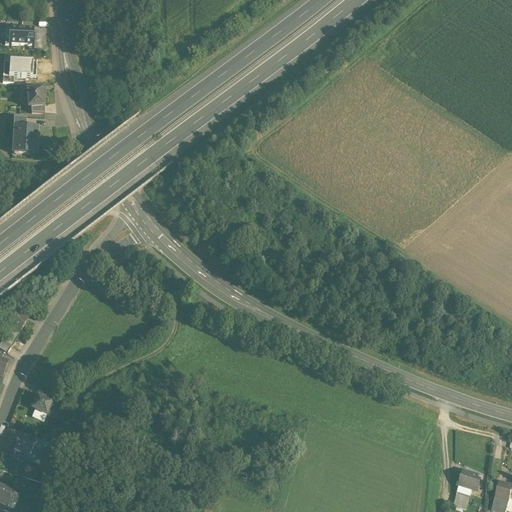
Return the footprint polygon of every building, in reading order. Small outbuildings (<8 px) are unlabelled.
[(34,32),(11,31),(10,47),(33,48),(34,32)] [(14,78),(36,80),(37,65),(16,63),(4,63),(3,78),(14,78)] [(43,92),(27,93),(28,110),(31,110),(44,109),(43,94),(43,92)] [(27,122),(14,121),(13,128),(26,129),(27,122)] [(26,129),(13,128),(13,129),(18,129),(18,141),(15,141),(14,156),(35,157),(37,130),(26,129)] [(17,316),(14,314),(9,321),(6,319),(2,326),(5,328),(9,331),(19,336),(28,322),(22,318),(17,316)] [(19,336),(9,331),(6,336),(15,342),(19,336)] [(15,342),(6,336),(2,343),(11,348),(15,342)] [(11,348),(2,343),(0,345),(0,350),(7,355),(11,348)] [(67,401),(54,395),(51,404),(63,409),(67,401)] [(51,404),(37,398),(31,410),(34,412),(46,417),(51,404)] [(51,404),(46,417),(57,422),(63,409),(51,404)] [(46,417),(34,412),(31,419),(43,424),(46,417)] [(34,445),(19,438),(13,451),(29,458),(34,445)] [(42,449),(34,445),(29,458),(37,462),(37,461),(41,463),(43,456),(40,455),(42,449)] [(81,458),(71,455),(70,461),(80,464),(81,458)] [(482,479),(463,472),(458,487),(475,492),(475,491),(478,492),(482,479)] [(511,487),(500,484),(500,485),(497,485),(496,489),(498,489),(495,500),(493,509),(500,511),(500,508),(507,510),(509,501),(511,502),(511,487)] [(13,494),(0,488),(0,505),(3,507),(6,509),(13,494)] [(470,497),(457,493),(453,508),(465,511),(470,497)]
